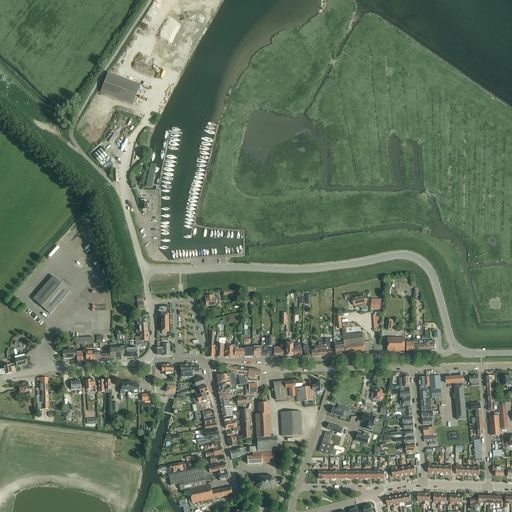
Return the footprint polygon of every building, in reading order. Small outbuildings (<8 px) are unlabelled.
[(108,73),(100,92),(133,104),(140,85),(108,73)] [(109,155),(103,147),(93,156),(99,163),(109,155)] [(53,276),(33,299),(50,315),(70,291),(53,276)] [(214,296),(205,296),(205,307),(214,306),(214,305),(216,304),(216,305),(218,305),(218,296),(214,296)] [(362,310),(367,309),(366,303),(367,303),(365,296),(353,298),(354,306),(359,305),(360,307),(361,307),(362,310)] [(380,309),(381,300),(372,299),(371,308),(380,309)] [(161,333),(169,332),(168,314),(168,307),(159,307),(159,315),(161,315),(161,333)] [(387,320),(386,329),(393,330),(393,326),(399,327),(400,319),(401,314),(394,313),(392,321),(387,320)] [(137,325),(139,325),(139,326),(141,326),(141,325),(147,324),(147,316),(139,317),(137,317),(137,325)] [(136,334),(138,334),(148,333),(147,324),(141,325),(141,326),(139,326),(139,330),(136,330),(136,334)] [(126,340),(126,334),(126,331),(119,331),(119,335),(117,335),(117,341),(126,340)] [(209,332),(209,345),(208,345),(207,358),(215,358),(216,346),(212,346),(212,342),(213,342),(214,341),(214,332),(209,332)] [(139,337),(136,337),(135,337),(135,339),(135,341),(139,341),(148,341),(149,334),(148,333),(138,334),(139,337)] [(216,336),(215,358),(223,358),(224,345),(225,345),(225,337),(221,337),(221,338),(219,338),(219,336),(219,333),(217,333),(217,336),(216,336)] [(343,343),(344,354),(365,351),(363,338),(362,333),(342,335),(343,341),(343,343)] [(261,347),(260,357),(267,357),(267,354),(272,354),(272,343),(272,338),(266,338),(266,347),(263,347),(263,343),(261,343),(261,347)] [(388,338),(388,351),(405,351),(405,338),(388,338)] [(163,356),(164,356),(170,356),(169,344),(168,344),(168,339),(161,339),(161,342),(163,342),(163,348),(157,348),(157,355),(163,355),(163,356)] [(407,351),(414,351),(414,346),(416,345),(416,343),(417,343),(417,339),(413,339),(414,342),(406,342),(407,351)] [(234,346),(234,357),(244,357),(243,348),(240,348),(240,347),(238,347),(238,343),(234,343),(234,346)] [(334,344),(335,355),(344,354),(343,343),(334,344)] [(225,346),(224,358),(234,357),(234,346),(234,345),(231,345),(231,346),(229,346),(229,344),(226,344),(226,346),(225,346)] [(273,351),(273,357),(280,356),(285,357),(286,345),(280,345),(280,348),(273,348),(273,351)] [(311,349),(311,356),(319,356),(319,347),(314,347),(314,345),(311,345),(311,349)] [(123,347),(124,354),(127,354),(127,357),(132,357),(137,357),(138,357),(137,348),(135,346),(123,347)] [(301,356),(311,356),(311,349),(308,349),(308,346),(303,346),(303,351),(301,351),(301,356)] [(121,354),(124,354),(123,347),(110,347),(110,358),(111,358),(111,357),(116,357),(116,358),(121,358),(121,354)] [(243,348),(244,357),(252,357),(252,348),(243,348)] [(63,359),(76,358),(75,350),(63,351),(63,355),(62,355),(62,356),(63,356),(63,359)] [(82,352),(83,361),(94,360),(94,352),(94,351),(92,352),(92,351),(91,351),(91,352),(82,352)] [(100,353),(100,360),(109,360),(109,354),(108,354),(108,352),(105,352),(105,354),(102,354),(102,353),(100,353)] [(17,367),(27,364),(25,357),(15,359),(17,367)] [(5,374),(6,374),(16,372),(14,367),(10,367),(10,365),(4,367),(4,369),(1,369),(2,375),(5,374)] [(161,365),(162,371),(162,372),(165,372),(165,373),(173,373),(173,365),(161,365)] [(181,377),(190,377),(190,365),(181,366),(181,377)] [(190,365),(190,377),(192,377),(192,373),(199,372),(198,366),(191,366),(191,365),(190,365)] [(225,365),(226,371),(230,372),(230,373),(236,374),(237,368),(231,367),(231,366),(226,365),(225,365)] [(237,368),(236,374),(244,376),(244,377),(244,379),(247,379),(247,378),(247,377),(248,369),(237,367),(237,368)] [(247,378),(254,379),(254,376),(259,377),(260,371),(248,369),(247,377),(247,378)] [(238,379),(237,386),(247,385),(247,379),(244,379),(244,377),(244,376),(236,374),(230,374),(231,379),(238,379)] [(426,392),(420,392),(421,399),(432,398),(438,398),(439,398),(442,398),(440,376),(433,377),(432,377),(433,390),(426,390),(426,392)] [(446,378),(446,384),(455,383),(456,386),(463,385),(462,376),(446,378)] [(471,385),(471,386),(479,386),(478,376),(470,377),(470,384),(472,383),(472,385),(471,385)] [(509,386),(511,386),(510,378),(509,378),(509,376),(502,377),(503,386),(506,386),(507,388),(509,388),(509,386)] [(196,387),(205,385),(202,377),(193,380),(193,381),(190,382),(191,385),(194,383),(196,387)] [(404,387),(410,387),(409,377),(403,378),(403,379),(401,380),(402,385),(404,385),(404,387)] [(419,378),(420,392),(426,392),(426,390),(433,390),(432,377),(427,377),(425,377),(419,378)] [(217,381),(218,388),(235,386),(237,386),(238,379),(231,379),(217,381)] [(95,392),(98,392),(98,386),(95,386),(94,380),(86,380),(86,390),(95,389),(95,392)] [(80,387),(81,387),(81,385),(80,385),(79,381),(71,381),(71,390),(80,389),(80,387)] [(302,387),(302,382),(295,382),(294,381),(290,382),(290,383),(285,383),(285,382),(273,383),(275,400),(286,400),(286,397),(295,396),(294,387),(302,387)] [(21,394),(29,391),(29,395),(34,395),(34,392),(35,388),(31,387),(31,389),(30,389),(27,382),(18,385),(21,394)] [(127,383),(127,390),(128,390),(128,393),(131,393),(131,394),(138,393),(138,385),(134,385),(133,382),(127,383)] [(315,392),(323,391),(322,382),(315,383),(316,387),(312,387),(295,389),(297,402),(304,401),(305,408),(314,407),(312,391),(315,390),(315,392)] [(248,385),(249,393),(253,393),(257,392),(256,384),(248,385)] [(455,394),(453,394),(454,399),(456,399),(457,420),(466,420),(463,385),(456,386),(454,386),(455,394)] [(166,392),(174,394),(176,388),(168,386),(166,392)] [(205,386),(194,390),(196,396),(207,392),(205,386)] [(218,388),(219,394),(228,393),(228,394),(231,393),(231,392),(233,392),(232,390),(236,390),(235,386),(218,388)] [(396,400),(403,400),(403,398),(411,397),(410,391),(409,388),(401,389),(396,389),(390,390),(391,395),(400,394),(401,398),(396,398),(396,400)] [(40,391),(37,391),(37,404),(38,404),(41,404),(41,397),(48,397),(48,390),(40,391)] [(372,393),(371,398),(373,399),(373,401),(376,402),(377,400),(381,401),(381,398),(384,398),(384,394),(382,394),(382,391),(378,390),(378,391),(374,390),(374,393),(372,393)] [(196,396),(198,403),(210,399),(207,392),(196,396)] [(403,407),(411,407),(411,397),(403,398),(403,400),(403,402),(401,402),(401,405),(403,404),(403,407)] [(194,412),(197,411),(213,410),(210,399),(198,403),(196,404),(195,403),(192,405),(194,412)] [(220,401),(221,408),(231,407),(232,407),(232,406),(229,406),(228,401),(228,400),(224,401),(224,400),(220,401)] [(498,402),(497,402),(488,403),(489,412),(495,411),(494,406),(498,406),(498,402)] [(255,415),(257,447),(272,446),(277,446),(277,437),(271,437),(269,414),(268,403),(257,404),(258,415),(255,415)] [(333,407),(331,414),(344,418),(345,411),(349,412),(350,408),(339,405),(338,409),(333,407)] [(223,418),(235,416),(237,416),(237,413),(234,413),(235,414),(233,414),(231,407),(221,408),(223,418)] [(404,417),(412,416),(411,407),(403,408),(397,409),(396,409),(395,410),(395,411),(396,411),(396,412),(397,412),(399,412),(402,412),(402,411),(403,410),(404,417)] [(240,410),(242,423),(250,422),(248,410),(240,410)] [(195,413),(196,420),(195,420),(194,421),(214,418),(213,411),(195,413)] [(280,413),(281,424),(301,423),(300,412),(280,413)] [(364,413),(361,421),(366,423),(364,428),(371,431),(373,425),(373,426),(376,417),(364,413)] [(490,417),(491,436),(500,435),(499,416),(490,417)] [(404,430),(413,429),(412,418),(403,419),(403,423),(401,423),(401,427),(404,426),(404,430)] [(423,420),(423,426),(432,425),(432,427),(437,427),(436,418),(432,418),(433,419),(423,420)] [(224,422),(225,429),(232,428),(233,431),(233,430),(233,432),(240,431),(240,427),(238,427),(236,427),(235,421),(233,421),(224,422)] [(242,436),(242,439),(251,438),(250,422),(242,423),(242,429),(241,429),(242,436)] [(281,424),(282,437),(302,436),(301,423),(281,424)] [(331,424),(329,431),(342,435),(344,429),(338,426),(331,424)] [(423,428),(424,436),(432,435),(431,427),(423,428)] [(197,445),(220,442),(217,428),(205,431),(205,430),(203,431),(204,438),(196,440),(197,445)] [(358,433),(356,441),(368,444),(370,437),(369,436),(369,434),(365,433),(364,435),(358,433)] [(227,438),(229,447),(236,446),(236,444),(237,444),(236,441),(235,441),(234,438),(229,438),(229,437),(227,438)] [(208,449),(221,447),(220,442),(211,443),(211,445),(204,447),(204,449),(206,449),(206,451),(209,450),(208,449)] [(322,443),(320,448),(332,451),(334,447),(330,445),(322,443)] [(211,457),(223,455),(221,447),(213,449),(213,452),(205,454),(206,458),(211,457)] [(237,457),(245,455),(244,453),(243,448),(236,450),(237,457)] [(332,451),(320,448),(319,452),(331,456),(332,451)] [(247,457),(247,460),(248,465),(262,464),(262,463),(274,463),(273,452),(252,453),(253,457),(247,457)] [(211,464),(224,461),(223,456),(209,458),(211,464)] [(178,464),(179,469),(183,468),(183,471),(186,470),(186,469),(190,468),(189,462),(185,463),(184,462),(178,464)] [(207,467),(202,468),(203,471),(209,470),(209,473),(219,471),(219,473),(221,472),(221,470),(226,469),(225,463),(208,467),(207,467)] [(162,466),(162,469),(169,468),(170,473),(177,472),(176,470),(179,469),(178,464),(169,465),(162,466)] [(493,474),(496,474),(496,476),(503,477),(503,471),(504,471),(504,468),(501,468),(496,468),(496,466),(493,466),(493,474)] [(170,486),(179,484),(180,491),(206,485),(203,471),(202,468),(168,475),(170,486)] [(218,476),(217,476),(218,480),(219,479),(219,481),(228,479),(226,471),(221,472),(219,473),(218,473),(218,476)] [(267,477),(264,477),(264,476),(263,476),(263,477),(260,477),(259,477),(258,477),(259,477),(256,480),(255,481),(256,481),(256,482),(253,482),(253,485),(256,485),(255,485),(255,486),(256,486),(259,489),(259,490),(260,489),(263,489),(264,489),(267,488),(267,489),(268,489),(268,488),(271,488),(271,489),(272,489),(273,489),(272,488),(275,485),(275,486),(276,485),(276,484),(279,484),(279,485),(284,485),(284,479),(279,479),(279,480),(276,480),(275,479),(275,480),(272,477),(272,476),(271,476),(271,477),(268,477),(268,476),(267,476),(267,477)] [(223,497),(232,495),(230,487),(211,491),(210,485),(189,490),(192,504),(223,497)] [(479,503),(482,503),(483,496),(479,496),(479,499),(470,499),(470,509),(475,509),(475,504),(479,504),(479,503)] [(182,506),(183,511),(189,511),(186,500),(178,501),(180,507),(182,506)]
